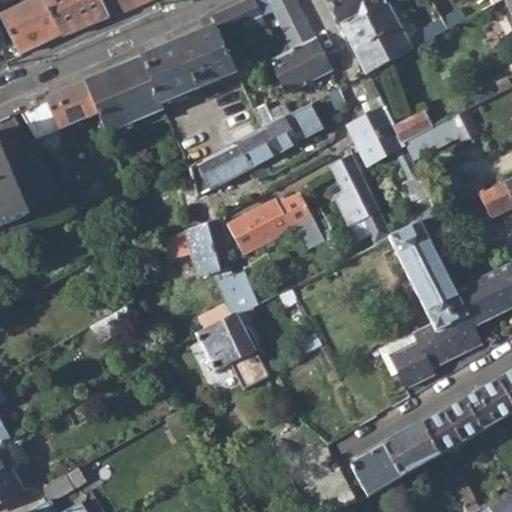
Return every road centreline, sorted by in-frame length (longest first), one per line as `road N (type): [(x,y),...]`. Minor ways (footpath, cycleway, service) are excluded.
road 1 (residential): [(0,95),(211,0)]
road 2 (residential): [(511,356),(335,461)]
road 3 (residential): [(312,0),(356,92),(340,132),(346,145)]
